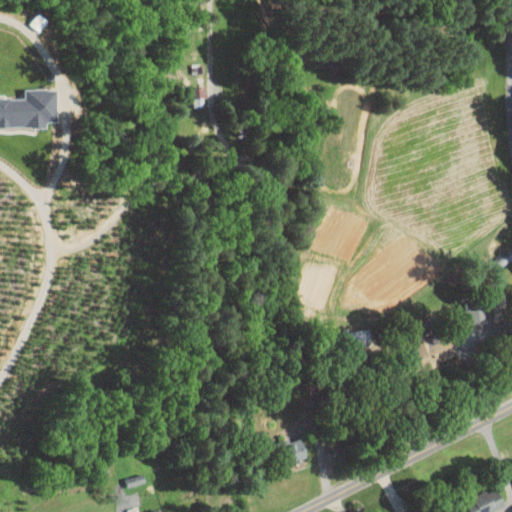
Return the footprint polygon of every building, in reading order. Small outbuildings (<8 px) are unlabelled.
[(192,87),(195,106),(205,105),(203,85),(192,87)] [(56,120),(55,87),(24,87),(24,96),(0,96),(0,126),(46,126),(46,120),(56,120)] [(468,322),(494,319),(495,320),(511,318),(509,296),(487,298),(488,309),(483,310),(482,300),(466,302),(468,322)] [(415,339),(426,367),(456,355),(445,327),(415,339)] [(349,347),(371,346),(370,329),(348,330),(349,347)] [(308,456),(300,435),(279,444),(287,464),(308,456)] [(146,483),(145,473),(125,477),(127,487),(146,483)] [(488,511),(504,506),(496,487),(470,497),(476,511),(488,511)]
